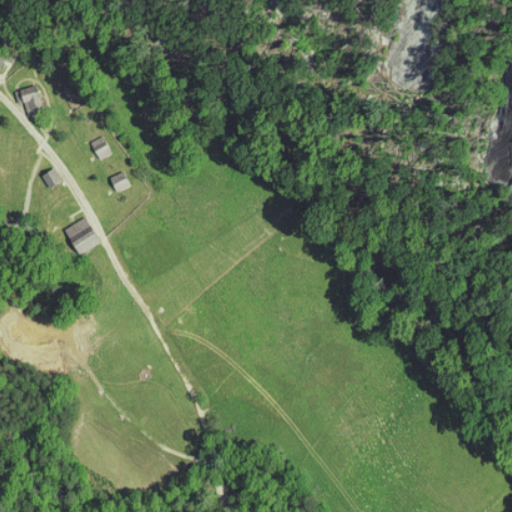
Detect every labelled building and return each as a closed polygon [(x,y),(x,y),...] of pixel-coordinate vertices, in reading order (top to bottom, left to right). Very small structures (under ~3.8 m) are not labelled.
[(16,89),(37,83),(45,108),(29,113),(25,100),(20,101),(16,89)] [(92,140),(104,134),(113,151),(102,157),(92,140)] [(43,173),(56,166),(64,178),(51,186),(43,173)] [(112,176),(125,169),(131,183),(118,189),(112,176)] [(66,227),(86,215),(102,239),(81,252),(66,227)] [(92,256),(89,251),(99,244),(103,249),(92,256)]
